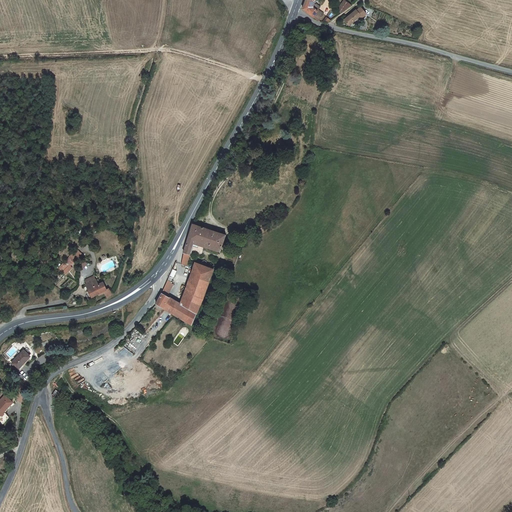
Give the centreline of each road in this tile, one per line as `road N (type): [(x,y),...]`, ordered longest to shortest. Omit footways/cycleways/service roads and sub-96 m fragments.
road 1 (secondary): [(294,11),(266,80),(159,271)]
road 2 (track): [(0,58),(164,50),(266,80)]
road 3 (residential): [(294,11),(511,71)]
road 4 (tertiary): [(37,392),(60,369),(119,338),(158,290),(159,271)]
road 5 (secondary): [(159,271),(117,302),(0,336)]
road 6 (unclassified): [(76,511),(37,392)]
